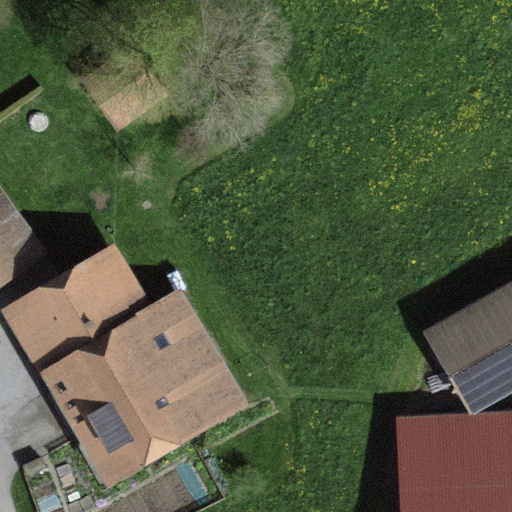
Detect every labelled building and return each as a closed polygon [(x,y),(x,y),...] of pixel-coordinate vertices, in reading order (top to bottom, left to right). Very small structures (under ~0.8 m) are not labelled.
[(96,93),(119,125),(156,98),(132,66),(96,93)] [(0,280),(46,247),(0,182),(0,280)] [(193,427),(248,395),(179,278),(150,295),(113,233),(0,298),(0,300),(90,454),(83,458),(101,489),(197,434),(193,427)] [(511,292),(435,337),(465,390),(511,362),(511,292)] [(511,511),(511,419),(412,423),(415,511),(511,511)]
